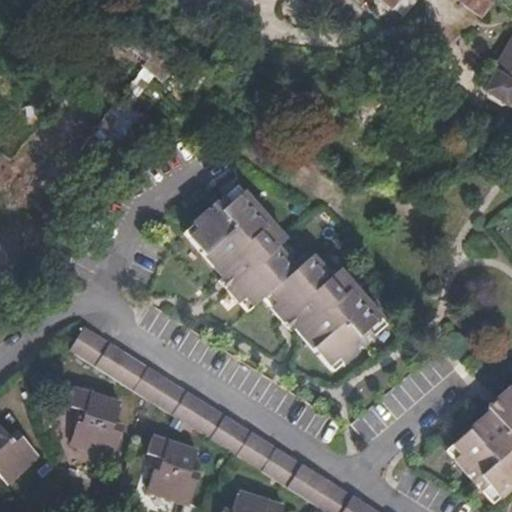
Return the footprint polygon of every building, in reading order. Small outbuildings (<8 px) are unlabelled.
[(415,0),(385,0),(404,15),(415,0)] [(491,0),(464,0),(482,13),(491,0)] [(135,38),(129,48),(145,58),(152,48),(135,38)] [(511,44),(484,93),(507,105),(511,95),(511,44)] [(158,125),(130,104),(152,77),(142,69),(101,122),(138,151),(158,125)] [(335,374),(344,366),(375,338),(387,328),(340,272),(333,278),(326,273),(313,258),(297,271),(279,250),(287,242),(240,188),(186,233),(225,278),(220,282),(223,285),(248,314),(265,301),(287,325),(294,333),(298,331),(335,374)] [(301,463),(83,326),(68,349),(286,487),(301,463)] [(511,389),(511,390),(494,404),(490,408),(493,413),(450,450),(484,490),(495,504),(511,489),(511,389)] [(113,457),(122,426),(113,423),(117,405),(73,390),(70,405),(85,411),(82,423),(77,422),(71,444),(113,457)] [(0,472),(9,481),(39,454),(19,434),(13,440),(0,427),(0,472)] [(189,502),(198,473),(190,471),(196,450),(152,436),(147,452),(162,457),(159,470),(154,470),(148,490),(189,502)] [(286,487),(307,501),(314,506),(324,511),(378,511),(301,463),(286,487)] [(280,511),(283,505),(237,489),(230,511),(220,507),(218,511),(280,511)]
